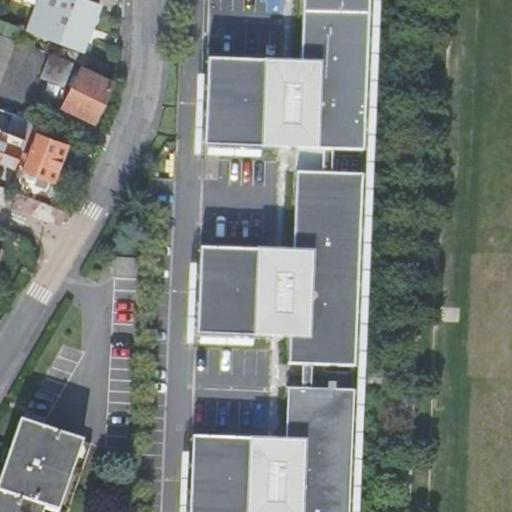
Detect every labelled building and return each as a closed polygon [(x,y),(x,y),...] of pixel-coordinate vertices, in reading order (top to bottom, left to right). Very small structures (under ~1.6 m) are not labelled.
[(40,0),(30,29),(83,50),(84,48),(82,47),(97,7),(99,8),(100,6),(84,0),(40,0)] [(355,511),(359,393),(322,392),(324,382),(322,367),(360,369),(363,262),(365,176),(345,176),(345,167),(345,151),(366,152),(370,0),(304,0),(302,84),(294,84),(286,84),(287,65),(266,64),(266,66),(211,64),(208,146),(263,148),(263,150),(284,150),(285,131),(291,131),(301,131),(300,150),(326,151),(325,175),(299,174),(297,273),(288,273),(280,272),(281,253),(260,252),(260,254),(205,252),(203,335),(257,337),(257,338),(279,339),(279,319),(286,320),(295,320),(294,366),(307,367),(306,391),(293,391),(291,463),(282,462),(275,462),(276,442),(255,442),(254,443),(199,442),(197,511),(273,511),(273,509),(280,509),(289,510),(289,511),(355,511)] [(0,79),(15,41),(0,35),(0,79)] [(73,62),(49,53),(39,79),(64,88),(73,62)] [(73,112),(93,123),(113,84),(82,70),(70,94),(79,99),(73,112)] [(18,155),(31,122),(0,110),(0,120),(16,127),(13,136),(0,130),(0,162),(14,167),(18,155)] [(40,125),(31,122),(18,155),(28,158),(23,170),(30,172),(38,175),(35,183),(45,187),(48,179),(53,181),(66,147),(36,136),(40,125)] [(27,180),(35,183),(38,175),(30,172),(27,180)] [(131,279),(132,261),(111,259),(109,276),(131,279)] [(0,511),(37,511),(39,509),(48,511),(58,511),(81,444),(11,419),(1,447),(0,450),(0,511)]
